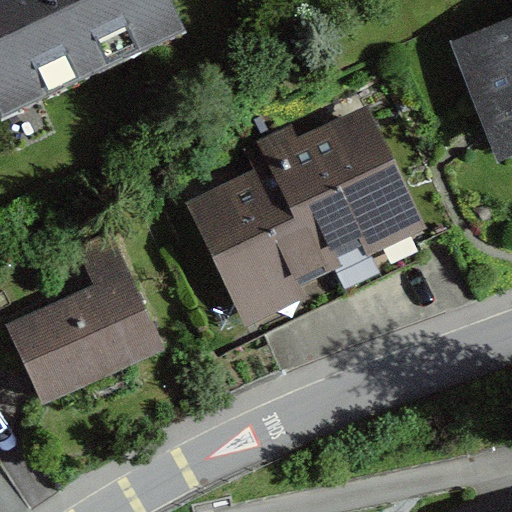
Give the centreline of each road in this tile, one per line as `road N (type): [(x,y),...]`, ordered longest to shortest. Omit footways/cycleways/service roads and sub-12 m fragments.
road 1 (residential): [(511,345),(252,446),(125,511)]
road 2 (unclassified): [(511,483),(328,511)]
